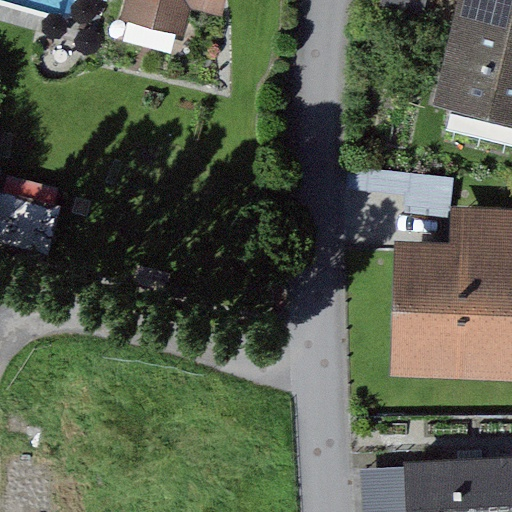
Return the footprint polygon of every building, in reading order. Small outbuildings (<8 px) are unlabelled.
[(143,0),(140,12),(192,27),(200,0),(218,0),(227,2),(227,0),(143,0)] [(395,0),(395,2),(442,13),(444,0),(395,0)] [(511,0),(472,0),(450,101),(511,115),(511,0)] [(511,376),(511,205),(476,205),(475,222),(475,243),(413,242),(410,374),(511,376)] [(511,511),(511,454),(424,459),(426,511),(511,511)]
